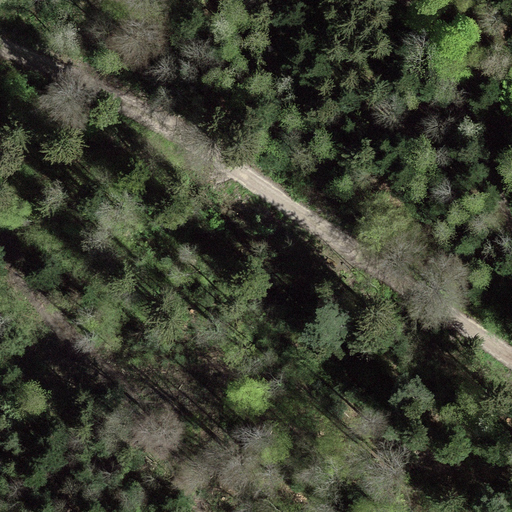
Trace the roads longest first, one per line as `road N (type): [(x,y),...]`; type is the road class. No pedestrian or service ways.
road 1 (track): [(0,47),(89,86),(511,351)]
road 2 (track): [(511,222),(399,0)]
